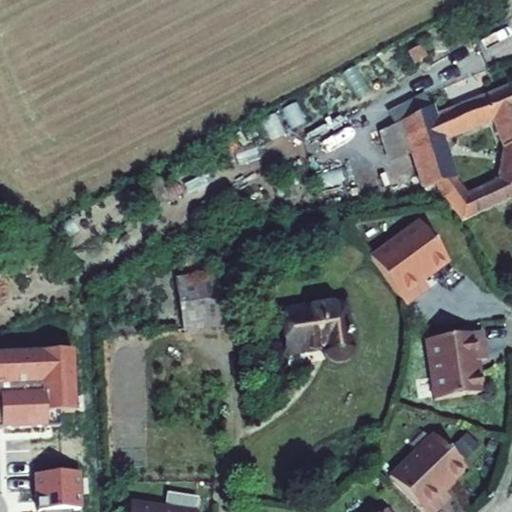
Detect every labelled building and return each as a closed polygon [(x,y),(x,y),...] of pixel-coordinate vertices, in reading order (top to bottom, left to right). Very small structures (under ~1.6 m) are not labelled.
[(511,87),(510,80),(412,120),(429,177),(443,172),(455,166),(445,131),(492,112),(501,139),(511,135),(511,87)] [(461,189),(455,166),(443,172),(461,212),(511,190),(511,135),(501,139),(505,172),(461,189)] [(448,264),(419,223),(370,257),(404,306),(428,290),(422,283),(448,264)] [(234,273),(189,279),(195,329),(240,324),(234,273)] [(352,306),(293,316),(298,355),(316,352),(315,348),(333,346),(334,349),(335,354),(339,358),(342,360),(346,361),(352,359),(356,357),(359,353),(358,351),(352,306)] [(485,327),(428,335),(435,394),(483,388),(479,356),(488,355),(485,327)] [(44,413),(75,412),(72,353),(0,356),(0,426),(45,424),(44,413)] [(470,461),(436,428),(394,471),(435,511),(454,491),(448,484),(470,461)] [(80,472),(32,474),(33,499),(36,499),(36,509),(81,507),(80,472)] [(167,503),(131,499),(129,511),(198,511),(199,508),(197,507),(198,492),(169,488),(167,503)]
